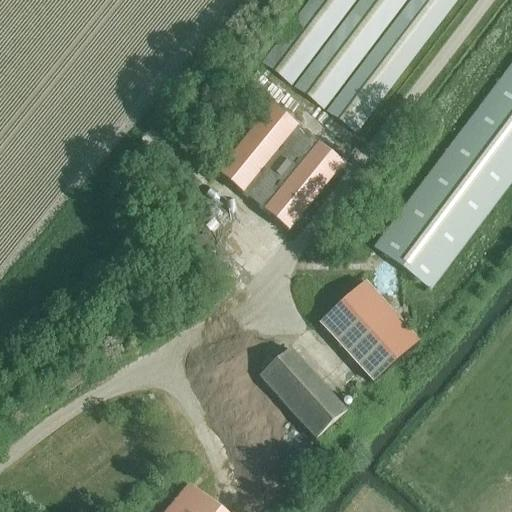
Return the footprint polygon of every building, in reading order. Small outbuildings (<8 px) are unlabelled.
[(355,0),(312,0),(262,66),(290,87),(355,0)] [(413,0),(327,114),(354,135),(456,0),(413,0)] [(511,64),(372,250),(430,292),(511,182),(511,64)] [(216,175),(287,234),(340,169),(269,110),(216,175)] [(364,284),(319,325),(373,385),(418,344),(364,284)] [(258,380),(314,441),(343,414),(287,353),(258,380)] [(0,415),(13,433),(82,386),(69,367),(0,415)] [(167,511),(216,511),(187,488),(167,511)]
